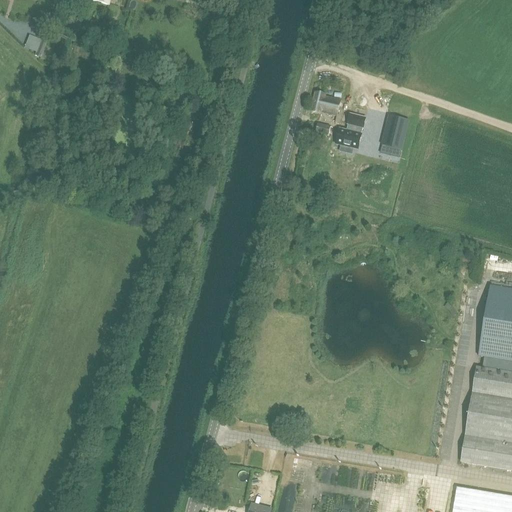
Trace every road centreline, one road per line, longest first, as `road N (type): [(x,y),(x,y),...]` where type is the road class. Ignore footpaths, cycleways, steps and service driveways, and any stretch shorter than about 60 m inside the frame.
road 1 (tertiary): [(190,511),(325,0)]
road 2 (unclassified): [(125,511),(252,35)]
road 3 (track): [(310,57),(511,128)]
